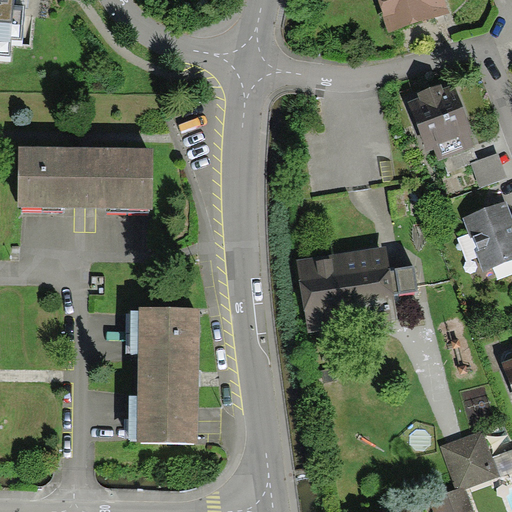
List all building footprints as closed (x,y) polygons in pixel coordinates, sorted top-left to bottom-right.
[(0,0),(0,61),(8,62),(9,45),(23,45),(24,11),(15,11),(15,0),(0,0)] [(441,14),(436,0),(375,0),(388,34),(441,14)] [(473,151),(450,92),(407,109),(431,168),(473,151)] [(146,212),(147,159),(18,156),(17,209),(146,212)] [(511,260),(511,232),(502,207),(460,223),(479,273),(511,260)] [(296,270),(307,337),(410,321),(404,278),(383,281),(380,257),(296,270)] [(191,426),(192,315),(138,315),(136,446),(203,447),(203,426),(191,426)] [(453,382),(473,376),(457,320),(438,326),(453,382)] [(511,366),(497,372),(511,409),(511,366)] [(458,490),(485,480),(471,443),(444,454),(458,490)] [(463,511),(457,494),(431,504),(433,511),(463,511)]
